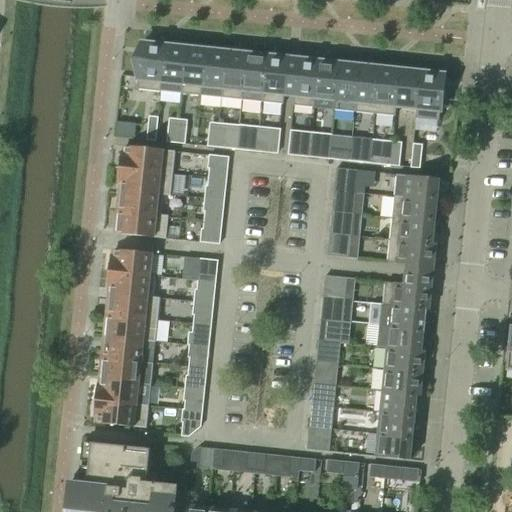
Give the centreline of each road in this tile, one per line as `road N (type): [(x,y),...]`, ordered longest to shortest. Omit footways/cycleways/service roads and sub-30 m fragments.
road 1 (residential): [(469,283),(495,43)]
road 2 (residential): [(447,511),(469,283)]
